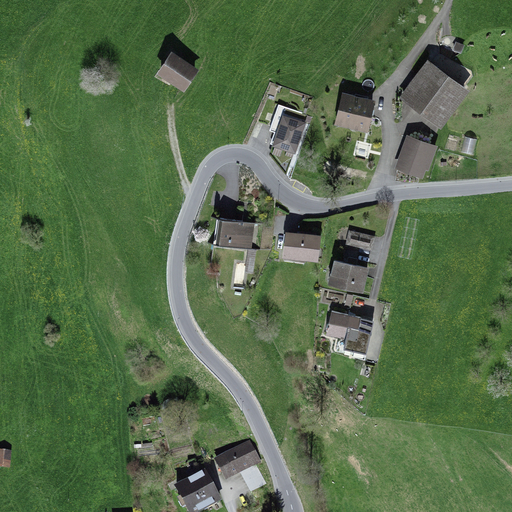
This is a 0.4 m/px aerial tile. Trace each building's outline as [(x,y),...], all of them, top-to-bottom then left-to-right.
[(172,47),(156,69),(184,88),(199,66),(172,47)] [(429,57),(403,93),(441,120),(467,85),(429,57)] [(373,104),(335,93),(328,125),(366,134),(373,104)] [(310,122),(282,111),(270,147),(297,156),(310,122)] [(434,147),(404,135),(392,168),(422,180),(434,147)] [(257,223),(217,218),(214,241),(255,246),(257,223)] [(346,242),(371,248),(375,235),(350,228),(346,242)] [(319,233),(289,229),(285,251),(316,256),(319,233)] [(336,259),(331,281),(361,288),(366,266),(336,259)] [(372,319),(332,310),(327,333),(343,337),(341,347),(364,352),(372,319)] [(217,458),(229,479),(258,463),(247,442),(217,458)] [(0,466),(10,467),(12,450),(0,448),(0,466)] [(178,485),(191,511),(218,498),(205,471),(178,485)]
